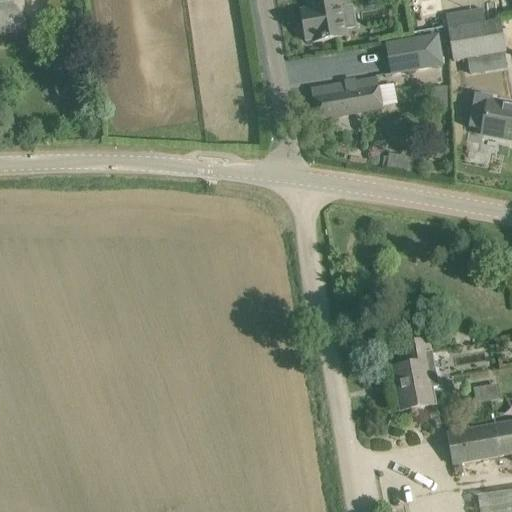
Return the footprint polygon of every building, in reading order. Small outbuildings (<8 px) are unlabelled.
[(22,0),(0,0),(0,37),(27,34),(22,0)] [(313,41),(313,44),(347,38),(345,30),(355,28),(351,7),(342,8),(340,0),(305,0),(308,11),(301,12),(306,42),(313,41)] [(500,21),(449,31),(454,63),(505,54),(500,21)] [(437,37),(387,45),(392,75),(442,67),(437,37)] [(345,85),(311,91),(317,121),(382,110),(382,108),(398,105),(395,85),(378,88),(377,80),(356,83),(355,82),(345,84),(345,85)] [(475,95),(469,129),(484,131),(483,135),(511,140),(511,108),(491,104),(493,98),(475,95)] [(410,365),(394,368),(402,412),(434,406),(431,389),(437,388),(432,362),(428,340),(406,344),(410,365)] [(482,401),(502,400),(501,387),(482,389),(482,401)] [(511,422),(448,434),(453,466),(511,455),(511,422)] [(479,511),(511,511),(511,491),(478,497),(479,511)]
